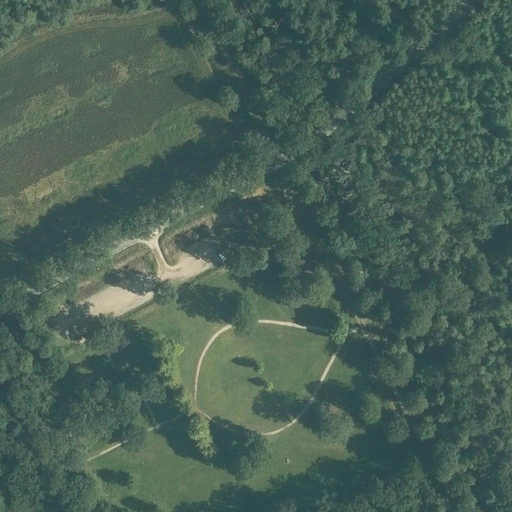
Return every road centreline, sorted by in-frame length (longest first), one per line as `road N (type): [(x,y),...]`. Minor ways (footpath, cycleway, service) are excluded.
road 1 (tertiary): [(0,310),(306,146),(473,0)]
road 2 (track): [(360,324),(296,420),(271,434),(241,435),(194,407),(12,496),(11,511)]
road 3 (track): [(198,0),(360,324)]
road 4 (track): [(348,333),(258,319),(228,325),(203,342),(194,407)]
road 5 (track): [(360,324),(450,511)]
road 6 (track): [(511,252),(360,324)]
road 7 (track): [(157,427),(100,309)]
